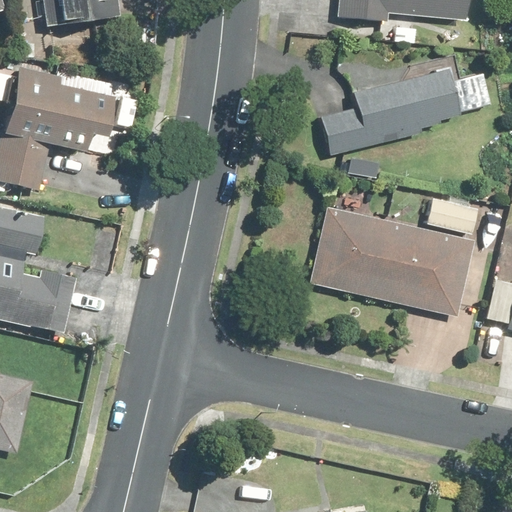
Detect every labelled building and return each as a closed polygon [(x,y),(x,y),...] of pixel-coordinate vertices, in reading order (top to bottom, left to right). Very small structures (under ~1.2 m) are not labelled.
[(114,0),(45,0),(49,23),(116,13),(114,0)] [(335,0),(335,12),(382,15),(383,11),(478,17),(479,0),(335,0)] [(123,83),(13,60),(0,122),(0,175),(40,184),(49,144),(108,157),(123,83)] [(321,111),(329,152),(458,127),(447,70),(350,88),(353,105),(321,111)] [(324,204),(305,280),(461,318),(480,241),(324,204)] [(0,316),(62,331),(74,274),(38,266),(36,274),(15,269),(20,247),(31,250),(39,214),(0,205),(0,316)] [(0,446),(13,449),(30,373),(0,366),(0,446)]
